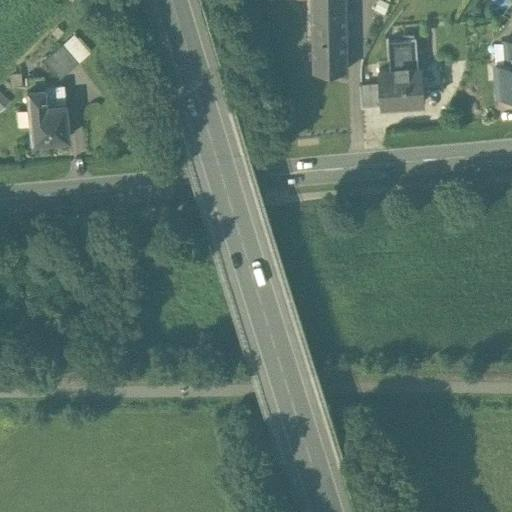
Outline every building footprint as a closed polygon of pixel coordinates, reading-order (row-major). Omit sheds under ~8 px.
[(346,0),(312,0),(312,14),(346,13),(346,0)] [(346,13),(312,14),(314,70),(347,69),(346,13)] [(416,36),(388,38),(389,51),(417,49),(416,36)] [(511,39),(507,40),(505,40),(507,63),(496,64),(498,96),(511,95),(511,39)] [(77,62),(62,44),(43,60),(59,78),(77,62)] [(417,49),(389,51),(390,68),(379,69),(380,82),(381,104),(382,104),(425,101),(422,66),(418,66),(417,49)] [(21,73),(10,74),(11,86),(22,85),(21,73)] [(62,83),(39,86),(37,76),(26,77),(28,105),(27,105),(27,107),(29,124),(31,140),(51,138),(54,141),(63,141),(65,137),(67,137),(62,83)] [(380,82),(359,84),(361,107),(382,105),(382,104),(381,104),(380,82)] [(27,107),(17,108),(18,125),(29,124),(27,107)]
